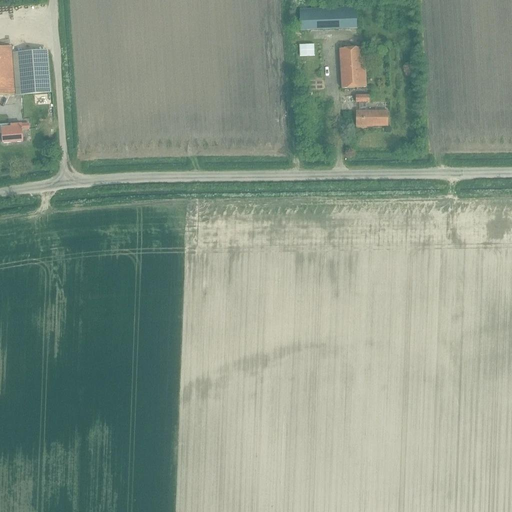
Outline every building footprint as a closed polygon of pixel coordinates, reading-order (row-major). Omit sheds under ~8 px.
[(9,6),(8,15),(25,15),(26,7),(9,6)] [(299,10),(300,31),(357,28),(356,8),(299,10)] [(47,52),(11,55),(10,47),(11,47),(11,39),(0,40),(0,96),(50,92),(47,52)] [(315,56),(314,45),(300,45),(300,57),(315,56)] [(339,49),(342,89),(366,87),(364,48),(339,49)] [(365,102),(368,102),(368,95),(356,96),(356,102),(359,102),(359,112),(356,112),(356,126),(388,126),(388,111),(365,111),(365,102)] [(21,130),(28,129),(28,123),(11,125),(11,124),(0,124),(0,133),(2,134),(2,143),(22,142),(21,130)]
